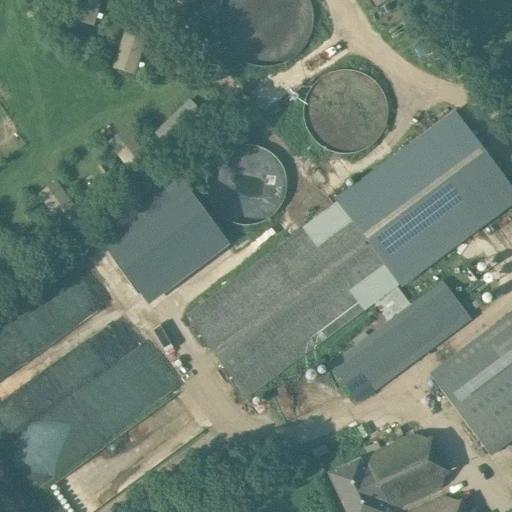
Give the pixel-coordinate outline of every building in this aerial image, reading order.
[(76,0),(70,18),(93,27),(103,0),(76,0)] [(228,16),(221,23),(259,66),(313,18),(296,0),(226,0),(220,6),(228,16)] [(137,76),(146,39),(122,34),(113,70),(137,76)] [(372,128),(370,111),(372,111),(371,102),(360,103),(360,108),(320,113),(324,143),(343,141),(342,131),(372,128)] [(387,323),(329,366),(357,405),(471,321),(442,282),(410,306),(396,287),(511,201),(511,200),(453,119),(185,317),(246,399),(373,305),(387,323)] [(106,250),(154,315),(231,259),(183,193),(106,250)] [(0,326),(0,440),(131,355),(111,324),(62,356),(52,340),(114,300),(92,267),(0,326)] [(511,312),(429,375),(490,457),(511,441),(511,312)] [(102,500),(207,431),(183,394),(88,456),(109,488),(98,495),(102,500)] [(344,511),(466,511),(461,500),(456,502),(444,496),(409,511),(393,511),(440,490),(445,477),(450,474),(432,437),(426,439),(413,434),(327,475),(344,511)]
